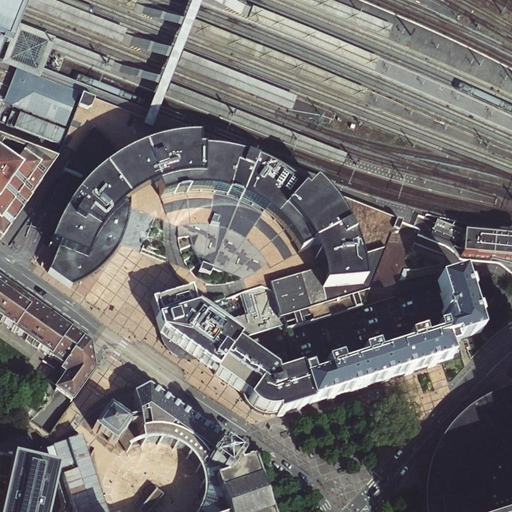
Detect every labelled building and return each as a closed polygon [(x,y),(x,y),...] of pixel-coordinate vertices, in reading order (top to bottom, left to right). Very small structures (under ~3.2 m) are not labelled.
[(0,0),(0,52),(5,42),(11,44),(18,26),(20,21),(24,12),(26,7),(28,0),(0,0)] [(126,31),(45,0),(28,0),(26,7),(122,45),(126,31)] [(137,0),(98,0),(132,13),(137,0)] [(56,40),(18,26),(11,44),(2,67),(15,72),(24,75),(39,81),(56,40)] [(12,108),(24,75),(15,72),(2,104),(12,108)] [(39,81),(24,75),(12,108),(64,128),(77,96),(53,87),(39,81)] [(107,107),(81,97),(55,162),(53,165),(60,168),(65,171),(84,180),(86,186),(79,193),(73,201),(68,209),(65,213),(63,218),(60,223),(57,229),(55,235),(53,241),(51,247),(58,250),(47,274),(70,289),(78,285),(85,282),(93,276),(101,269),(108,262),(113,255),(118,248),(122,241),(125,232),(128,221),(130,211),(130,208),(144,213),(178,224),(177,232),(178,241),(179,251),(183,261),(189,271),(196,278),(206,285),(219,287),(234,284),(239,289),(244,293),(238,295),(244,316),(217,325),(194,307),(189,291),(150,303),(155,319),(160,334),(158,337),(158,342),(158,347),(160,351),(163,355),(165,356),(166,357),(171,359),(175,359),(179,358),(183,356),(187,353),(215,373),(214,375),(241,394),(244,401),(248,405),(251,408),(255,411),(257,412),(264,414),(269,414),(270,415),(275,414),(276,416),(278,417),(281,417),(282,417),(284,416),(286,414),(287,413),(290,413),(293,412),(296,412),(300,410),(302,408),(310,406),(310,405),(317,403),(325,400),(325,401),(330,400),(333,399),(333,398),(371,386),(379,383),(380,383),(388,381),(388,380),(397,377),(421,370),(450,361),(447,351),(454,349),(452,343),(460,341),(478,335),(475,324),(475,323),(476,322),(474,314),(472,314),(467,297),(468,296),(466,288),(464,288),(460,276),(436,284),(442,305),(439,306),(440,310),(439,310),(441,319),(442,319),(444,323),(447,322),(450,331),(441,334),(440,331),(432,333),(434,340),(421,345),(418,337),(404,342),(406,349),(379,358),(376,351),(359,356),(361,364),(337,371),(335,364),(317,370),(319,377),(311,379),(308,371),(300,374),(299,371),(291,374),(284,354),(259,362),(259,365),(234,347),(239,340),(284,326),(286,331),(290,330),(392,298),(395,291),(401,275),(413,247),(417,236),(419,231),(336,198),(312,189),(307,187),(298,183),(207,148),(201,145),(180,136),(149,124),(123,114),(107,107)] [(0,145),(3,142),(0,140),(0,239),(53,165),(55,162),(25,150),(14,170),(0,160),(0,145)] [(511,238),(461,235),(460,257),(511,260),(511,238)] [(65,378),(55,392),(62,397),(69,402),(92,370),(90,359),(87,346),(57,324),(27,304),(11,293),(0,284),(0,323),(65,370),(62,376),(65,378)] [(147,388),(132,396),(135,419),(127,421),(107,407),(91,430),(114,445),(128,426),(136,424),(138,433),(139,441),(140,447),(142,446),(142,445),(145,444),(149,444),(152,444),(156,444),(156,445),(159,446),(159,444),(163,445),(167,446),(169,447),(173,449),(172,450),(174,451),(174,449),(178,451),(181,453),(184,456),(186,458),(185,459),(186,460),(188,460),(192,465),(196,471),(194,472),(195,474),(197,473),(199,480),(200,483),(200,487),(199,487),(199,489),(201,489),(201,493),(201,497),(200,500),(200,503),(198,503),(198,505),(199,505),(198,510),(196,511),(263,511),(248,466),(247,467),(240,461),(221,448),(218,446),(218,447),(216,446),(220,440),(147,388)] [(511,511),(511,411),(504,414),(493,420),(488,424),(484,428),(477,433),(472,439),(470,442),(467,446),(464,450),(462,454),(458,460),(455,469),(453,475),(452,478),(451,482),(450,487),(450,490),(449,494),(449,499),(449,504),(449,510),(449,511),(511,511)] [(0,511),(45,511),(54,473),(15,464),(0,460),(0,511)]
